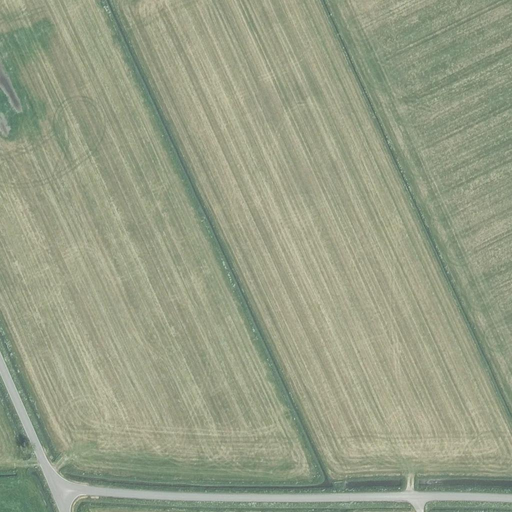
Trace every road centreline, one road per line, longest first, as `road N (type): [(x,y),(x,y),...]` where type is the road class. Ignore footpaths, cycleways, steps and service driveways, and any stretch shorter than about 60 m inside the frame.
road 1 (unclassified): [(511,501),(56,491)]
road 2 (unclassified): [(56,491),(0,363)]
